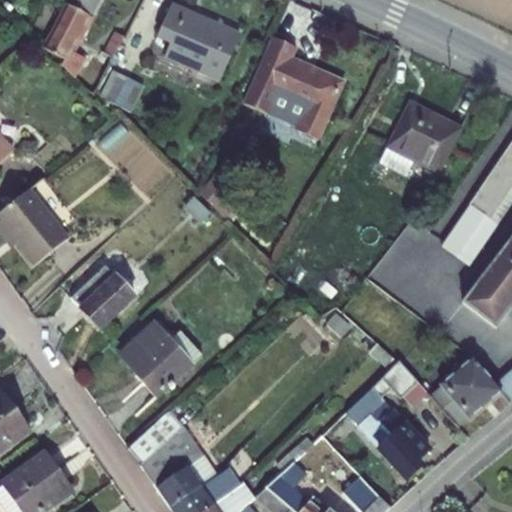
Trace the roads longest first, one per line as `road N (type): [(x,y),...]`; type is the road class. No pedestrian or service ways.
road 1 (residential): [(0,300),(152,511)]
road 2 (tertiary): [(365,0),(511,70)]
road 3 (residential): [(511,424),(412,511)]
